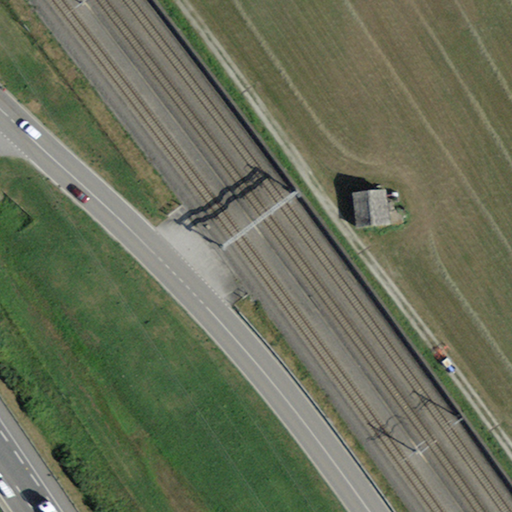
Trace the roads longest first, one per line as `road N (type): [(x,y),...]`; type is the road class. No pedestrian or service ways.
road 1 (track): [(511,452),(172,0)]
road 2 (unclassified): [(372,511),(218,320),(0,109)]
